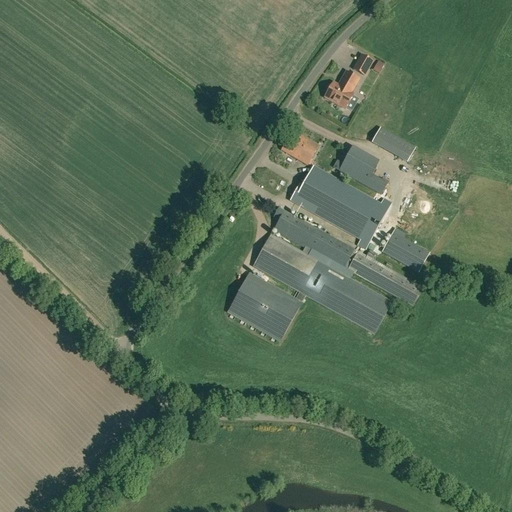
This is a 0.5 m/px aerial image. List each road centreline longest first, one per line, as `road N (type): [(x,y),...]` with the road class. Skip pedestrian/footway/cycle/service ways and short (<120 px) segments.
road 1 (unclassified): [(169,414),(163,397),(116,351),(327,56),(388,0)]
road 2 (unclassified): [(494,511),(335,424),(169,414)]
road 3 (track): [(0,230),(116,351)]
road 4 (unclassified): [(79,511),(169,414)]
